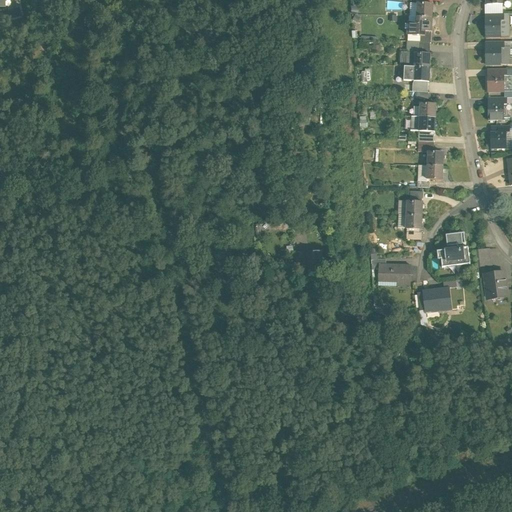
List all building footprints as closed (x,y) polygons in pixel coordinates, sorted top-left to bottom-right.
[(432,4),(418,4),(417,18),(431,18),(432,4)] [(431,18),(417,18),(417,24),(416,31),(424,32),(430,32),(431,18)] [(493,21),(485,21),(485,37),(500,37),(500,21),(500,20),(493,21)] [(508,37),(508,21),(503,21),(500,21),(500,37),(508,37)] [(417,24),(408,23),(408,36),(419,37),(424,37),(424,32),(416,31),(417,24)] [(430,32),(424,32),(424,37),(419,37),(419,42),(430,43),(430,32)] [(419,42),(418,54),(429,54),(430,43),(419,42)] [(501,49),(501,48),(493,48),(485,49),(485,65),(501,65),(501,49)] [(418,54),(415,53),(414,68),(429,68),(430,54),(429,54),(418,54)] [(429,68),(414,68),(414,81),(428,82),(429,68)] [(370,73),(361,73),(362,82),(370,82),(370,73)] [(503,77),(503,76),(496,76),(488,76),(488,93),(503,93),(503,77)] [(428,86),(404,84),(404,92),(416,93),(427,93),(428,86)] [(435,105),(421,104),(420,118),(434,118),(435,105)] [(503,105),(503,104),(496,104),(488,105),(488,121),(503,121),(503,105)] [(420,118),(411,117),(410,131),(433,132),(434,118),(420,118)] [(498,133),(490,133),(491,150),(506,150),(506,133),(498,133)] [(442,153),(428,152),(427,166),(442,167),(442,153)] [(442,167),(427,166),(427,180),(441,180),(442,167)] [(421,202),(407,202),(406,216),(421,217),(421,202)] [(421,217),(406,216),(406,230),(420,230),(421,217)] [(461,234),(446,235),(446,242),(448,242),(449,247),(463,245),(461,234)] [(458,250),(440,253),(442,268),(470,265),(467,249),(458,250)] [(489,249),(475,251),(477,267),(491,265),(489,249)] [(322,253),(307,254),(308,269),(320,268),(319,262),(322,262),(322,253)] [(385,266),(378,266),(378,281),(397,281),(396,287),(410,288),(411,267),(402,266),(402,267),(385,266)] [(505,273),(485,276),(488,300),(508,298),(505,273)] [(440,291),(423,294),(425,308),(437,307),(438,313),(451,311),(449,289),(440,290),(440,291)]
